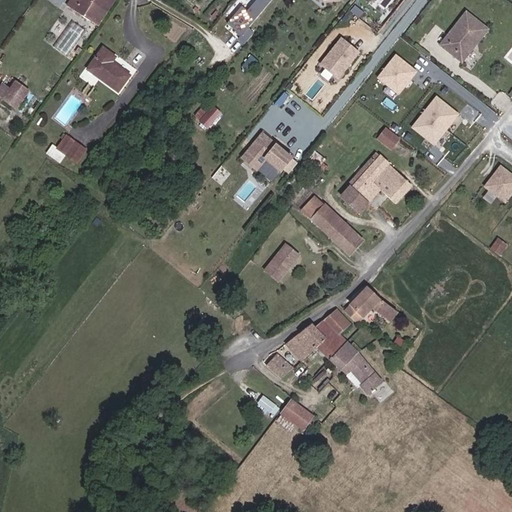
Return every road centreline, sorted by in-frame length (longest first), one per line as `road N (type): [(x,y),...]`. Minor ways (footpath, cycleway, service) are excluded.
road 1 (unclassified): [(511,109),(349,293),(230,368)]
road 2 (track): [(116,511),(133,460),(163,414),(230,368)]
